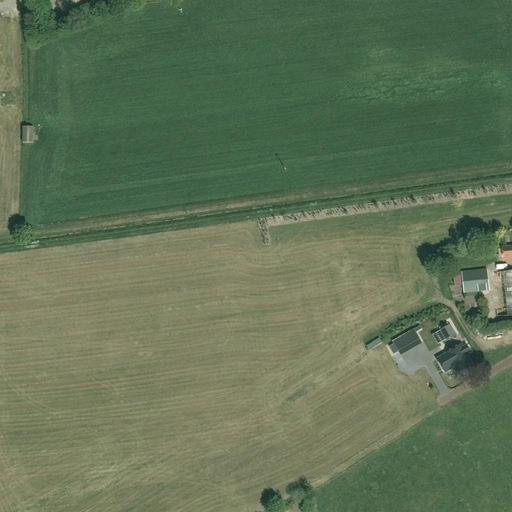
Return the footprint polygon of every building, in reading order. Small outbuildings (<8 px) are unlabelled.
[(96,0),(41,0),(51,22),(98,4),(96,0)] [(23,143),(33,143),(33,127),(23,127),(23,143)] [(511,246),(502,247),(503,261),(511,260),(511,246)] [(464,293),(465,298),(465,301),(479,299),(478,291),(489,290),(486,269),(462,272),(464,293)] [(497,317),(511,315),(511,270),(493,273),(497,317)] [(445,341),(456,335),(450,325),(439,331),(445,341)] [(447,353),(437,359),(445,372),(455,367),(459,375),(473,367),(466,354),(470,352),(466,346),(463,347),(461,344),(447,353)]
